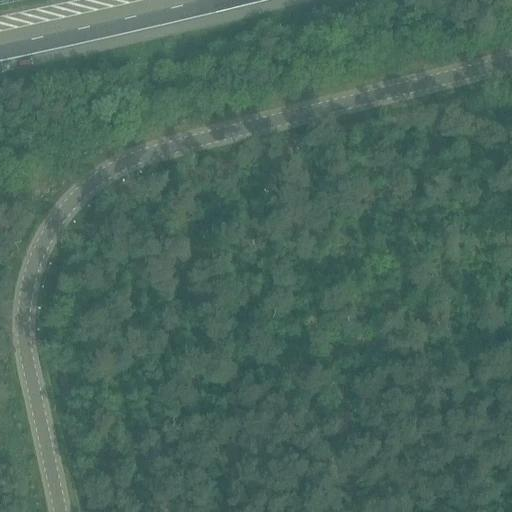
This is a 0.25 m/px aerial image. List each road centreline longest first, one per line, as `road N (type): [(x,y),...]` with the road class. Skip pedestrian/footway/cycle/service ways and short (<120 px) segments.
road 1 (unclassified): [(63,511),(37,380),(36,273),(62,211),(104,172),(180,142),(511,58)]
road 2 (motorway): [(0,49),(223,0)]
